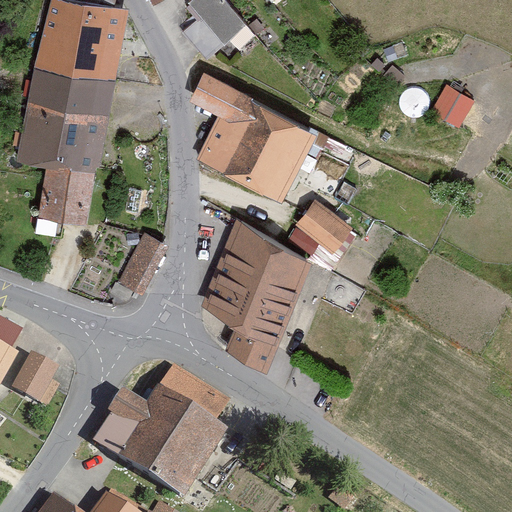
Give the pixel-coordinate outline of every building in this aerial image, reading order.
[(56,0),(37,69),(118,81),(128,10),(118,9),(119,0),(86,0),(86,3),(66,0),(56,0)] [(260,32),(227,0),(198,0),(194,4),(202,13),(184,31),(214,60),(232,42),(241,51),(260,32)] [(23,163),(51,168),(103,176),(118,81),(37,69),(23,163)] [(209,78),(199,97),(227,111),(204,157),(285,197),(310,146),(326,154),(334,138),(209,78)] [(478,102),(451,86),(435,112),(462,128),(478,102)] [(103,176),(51,168),(43,217),(96,225),(103,176)] [(318,202),(301,226),(338,252),(355,228),(318,202)] [(315,264),(243,221),(209,303),(246,319),(233,350),(272,367),(315,264)] [(169,247),(148,236),(124,285),(138,292),(145,296),(169,247)] [(138,292),(124,285),(121,284),(116,293),(133,302),(138,292)] [(0,389),(30,337),(0,319),(0,389)] [(64,372),(35,357),(19,390),(48,404),(64,372)] [(152,411),(127,396),(96,445),(186,501),(233,426),(223,420),(232,405),(177,370),(152,411)] [(79,511),(58,496),(46,511),(79,511)] [(134,511),(111,499),(102,511),(134,511)]
